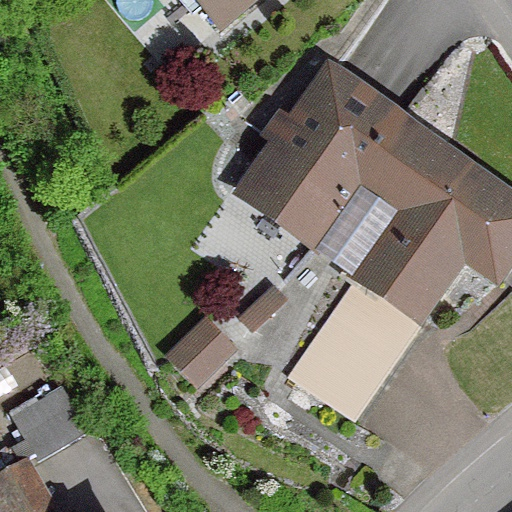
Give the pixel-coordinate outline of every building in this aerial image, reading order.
[(46,0),(56,26),(91,13),(86,0),(46,0)] [(189,0),(213,28),(246,0),(189,0)] [(241,196),(310,245),(353,183),(393,127),(324,78),(241,196)] [(442,153),(438,159),(393,127),(353,183),(398,215),(356,274),(355,273),(353,276),(413,319),(456,256),(490,280),(511,247),(511,210),(498,201),(501,195),(442,153)] [(348,289),(285,380),(343,421),(406,329),(348,289)] [(202,326),(166,361),(189,385),(225,350),(202,326)] [(81,435),(55,391),(6,419),(32,463),(81,435)] [(0,511),(37,511),(42,510),(19,471),(7,450),(0,454),(0,511)]
